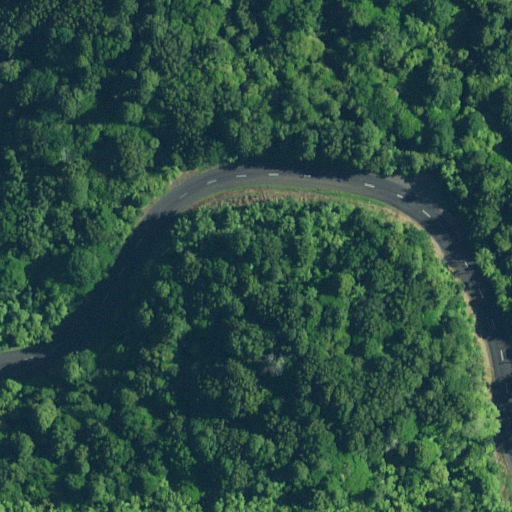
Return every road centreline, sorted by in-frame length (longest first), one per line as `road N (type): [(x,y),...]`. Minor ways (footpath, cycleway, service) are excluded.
road 1 (unclassified): [(511,420),(496,327),(465,259),(409,198),(341,177),(238,175),(182,194),(142,235),(80,328),(58,345),(0,363)]
road 2 (track): [(511,444),(424,471),(231,480),(0,463)]
